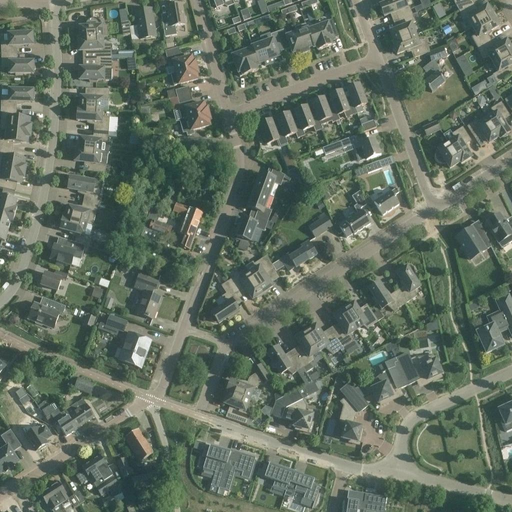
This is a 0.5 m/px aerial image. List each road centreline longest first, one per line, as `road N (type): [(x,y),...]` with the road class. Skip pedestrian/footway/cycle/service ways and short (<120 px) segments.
road 1 (residential): [(198,416),(227,345),(434,209)]
road 2 (residential): [(0,303),(25,258),(52,153),(53,2)]
road 3 (residential): [(150,399),(161,388),(238,177),(228,114)]
road 4 (residential): [(0,496),(150,399)]
road 5 (residential): [(399,475),(410,420),(511,373)]
road 6 (residential): [(434,209),(378,57)]
road 7 (residential): [(228,114),(378,57)]
road 8 (residential): [(209,420),(344,466)]
